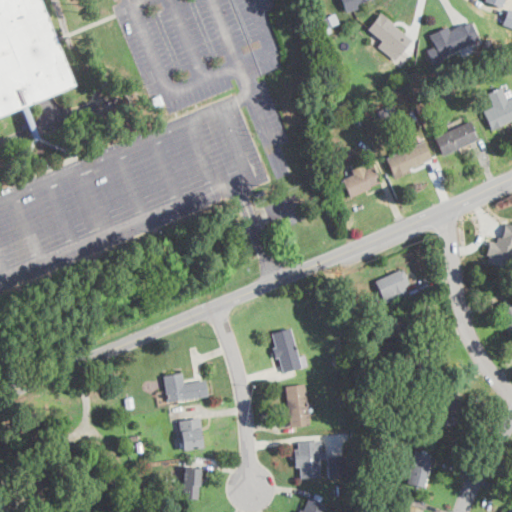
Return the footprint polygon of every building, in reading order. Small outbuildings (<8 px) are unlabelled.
[(0,0),(36,0),(71,85),(0,114),(0,0)] [(364,0),(340,0),(344,12),(360,7),(358,2),(364,0)] [(511,10),(511,28),(502,24),(503,22),(508,9),(511,10)] [(401,53),(395,61),(377,46),(382,41),(367,29),(367,28),(379,12),(394,24),(393,25),(411,40),(401,53)] [(332,27),(324,31),(320,22),(328,18),(332,27)] [(462,25),(467,35),(470,44),(439,58),(429,35),(447,26),(449,31),(462,25)] [(495,49),(488,52),(483,42),(490,39),(495,49)] [(508,70),(501,74),(494,59),(502,55),(508,70)] [(439,68),(434,70),(431,63),(437,61),(439,68)] [(461,87),(455,90),(453,83),(458,81),(461,87)] [(441,95),(430,95),(429,86),(441,86),(441,95)] [(503,92),(507,101),(511,98),(511,120),(491,130),(483,111),(493,107),(487,94),(501,87),(503,92)] [(396,112),(384,117),(381,109),(393,104),(396,112)] [(363,124),(358,127),(354,120),(359,117),(363,124)] [(459,148),(442,156),(434,138),(465,123),(469,121),(478,139),(459,148)] [(409,170),(394,177),(385,158),(423,141),(431,159),(409,168),(409,170)] [(363,164),(365,169),(372,166),(380,183),(369,187),(370,189),(350,198),(342,180),(353,175),(351,170),(363,164)] [(511,234),(511,268),(497,265),(503,239),(505,240),(507,233),(511,234)] [(402,270),(405,275),(408,283),(405,285),(406,287),(404,288),(406,293),(385,303),(375,282),(398,271),(399,272),(402,270)] [(507,300),(509,305),(511,304),(511,332),(509,334),(497,306),(496,304),(507,300)] [(411,323),(416,338),(399,344),(394,329),(385,332),(381,322),(407,313),(411,323)] [(290,328),(298,356),(304,355),(307,365),(283,373),(278,357),(275,358),(272,348),(275,347),(271,333),(290,328)] [(425,355),(437,379),(421,387),(414,372),(405,377),(401,367),(425,355)] [(181,373),(183,383),(204,380),(207,395),(167,402),(163,376),(181,373)] [(297,426),(289,427),(284,386),(304,384),(309,424),(297,426)] [(457,394),(462,424),(444,426),(441,409),(439,409),(438,400),(447,399),(446,393),(457,391),(457,394)] [(133,407),(126,408),(124,398),(132,397),(133,407)] [(182,450),(178,420),(198,417),(202,448),(182,450)] [(317,450),(318,453),(324,453),(325,458),(318,459),(319,477),(300,478),(299,467),(295,467),(294,450),(298,449),(297,442),(320,440),(321,450),(317,450)] [(430,455),(429,460),(428,461),(431,462),(424,487),(407,483),(411,467),(408,467),(411,456),(414,457),(415,451),(430,455)] [(346,476),(328,477),(327,457),(345,456),(346,476)] [(197,498),(181,497),(183,468),(200,469),(197,498)] [(0,497),(27,485),(30,491),(34,489),(39,500),(31,504),(32,508),(23,511),(0,511),(0,497)] [(44,508),(36,490),(43,487),(51,504),(44,508)] [(321,497),(319,503),(326,506),(323,511),(298,511),(299,510),(302,511),(308,497),(312,499),(314,494),(321,497)]
